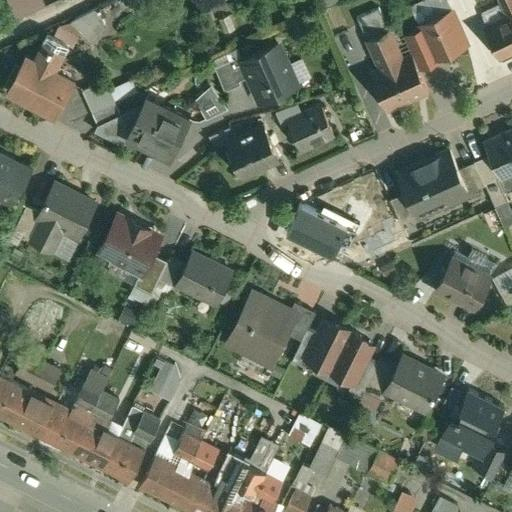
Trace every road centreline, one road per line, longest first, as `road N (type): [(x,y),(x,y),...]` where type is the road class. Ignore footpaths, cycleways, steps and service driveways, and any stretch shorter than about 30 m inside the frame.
road 1 (residential): [(511,88),(273,196),(243,229)]
road 2 (residential): [(243,229),(511,366)]
road 3 (residential): [(0,109),(243,229)]
